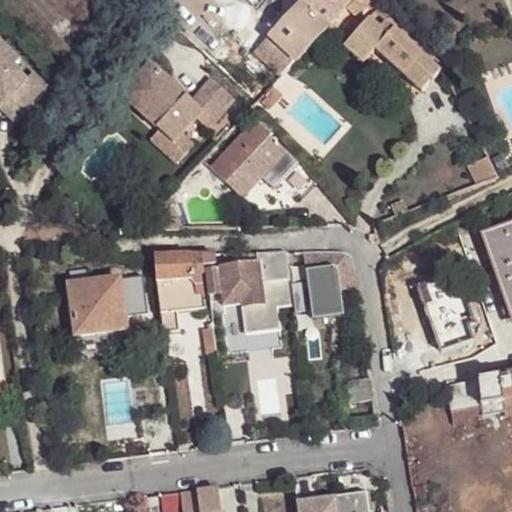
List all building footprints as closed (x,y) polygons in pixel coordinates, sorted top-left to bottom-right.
[(302,0),(254,54),(278,77),(290,65),(343,5),(347,0),(302,0)] [(372,0),(347,0),(343,5),(357,18),(373,0),(372,0)] [(370,17),(387,33),(393,27),(375,12),(370,17)] [(362,63),(374,48),(387,33),(370,17),(344,46),(362,63)] [(387,33),(374,48),(411,80),(421,89),(431,81),(442,72),(393,27),(387,33)] [(0,85),(12,97),(2,106),(17,120),(45,90),(32,78),(26,83),(14,72),(19,66),(0,47),(0,85)] [(168,144),(176,136),(191,120),(203,130),(231,100),(206,78),(186,100),(145,64),(115,97),(155,132),(168,144)] [(0,114),(11,125),(17,120),(2,106),(12,97),(0,85),(0,114)] [(268,148),(273,143),(253,124),(209,172),(241,200),(261,179),(279,159),(277,157),(268,148)] [(189,147),(176,136),(168,144),(155,132),(146,141),(173,164),(189,147)] [(298,164),(273,143),(268,148),(277,157),(279,159),(261,179),(268,185),(272,180),(278,186),(298,164)] [(498,177),(488,157),(471,164),(479,185),(498,177)] [(268,185),(274,190),(278,186),(272,180),(268,185)] [(166,202),(156,213),(166,213),(166,202)] [(137,234),(157,233),(156,213),(137,234)] [(156,213),(157,233),(167,233),(166,213),(156,213)] [(511,223),(481,235),(511,322),(511,223)] [(341,294),(358,291),(353,262),(348,256),(339,254),(303,255),(307,284),(292,286),(295,309),(295,316),(313,314),(343,309),(341,294)] [(295,309),(292,286),(292,283),(288,255),(224,256),(226,270),(207,272),(210,297),(223,296),(224,307),(241,305),(244,337),(281,333),(278,310),(295,309)] [(157,258),(160,305),(175,304),(181,301),(195,297),(204,296),(203,265),(203,256),(157,258)] [(207,257),(207,265),(218,265),(217,257),(207,257)] [(118,281),(96,284),(83,286),(68,288),(75,339),(96,335),(125,332),(118,281)] [(204,310),(204,296),(195,297),(195,309),(195,312),(204,310)] [(195,309),(195,297),(181,301),(175,304),(176,313),(195,309)] [(160,305),(164,337),(178,335),(176,313),(175,304),(160,305)] [(343,309),(313,314),(314,322),(344,318),(343,309)] [(511,371),(478,379),(483,404),(504,400),(505,399),(504,395),(511,393),(511,371)] [(478,379),(447,386),(453,412),(483,404),(478,379)] [(374,412),(371,390),(347,393),(350,415),(374,412)] [(504,400),(483,404),(486,414),(505,409),(504,400)] [(483,404),(453,412),(455,424),(486,417),(486,414),(483,404)] [(180,508),(180,511),(218,511),(216,491),(178,496),(180,508)] [(178,494),(159,496),(161,511),(180,511),(180,508),(178,494)] [(368,511),(366,494),(336,499),(337,511),(368,511)] [(337,511),(336,499),(296,504),(296,511),(337,511)] [(389,511),(388,503),(379,504),(380,511),(389,511)]
